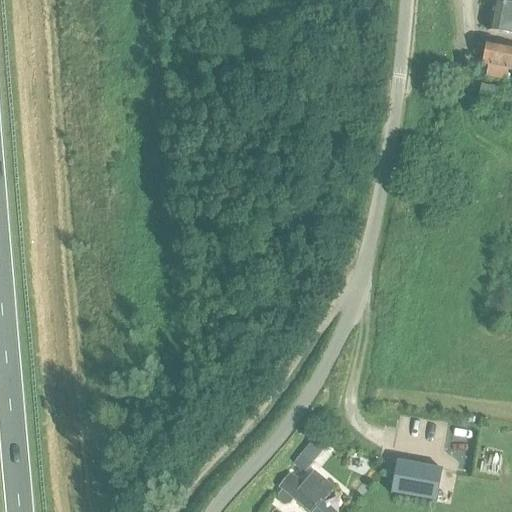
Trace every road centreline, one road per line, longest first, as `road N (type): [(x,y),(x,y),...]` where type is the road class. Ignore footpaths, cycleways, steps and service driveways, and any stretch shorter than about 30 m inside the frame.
road 1 (residential): [(215,511),(291,424),(350,312),(385,168),(406,0)]
road 2 (trunk): [(19,511),(0,274)]
